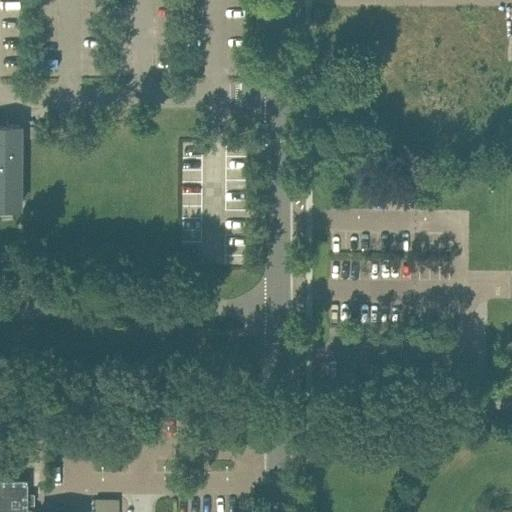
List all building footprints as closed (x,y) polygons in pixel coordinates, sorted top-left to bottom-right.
[(0,204),(20,205),(20,124),(0,123),(0,204)] [(39,125),(30,125),(29,137),(39,137),(39,125)] [(68,418),(56,417),(56,427),(68,427),(68,418)] [(0,511),(27,511),(28,477),(12,477),(12,471),(4,471),(4,477),(0,477),(0,511)] [(118,511),(119,498),(95,497),(95,511),(118,511)]
